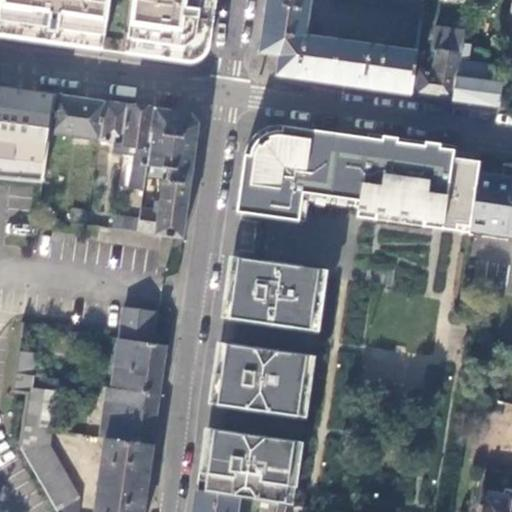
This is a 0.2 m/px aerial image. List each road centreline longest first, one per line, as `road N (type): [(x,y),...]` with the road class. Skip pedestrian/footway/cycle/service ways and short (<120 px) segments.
road 1 (residential): [(165,511),(224,95)]
road 2 (residential): [(511,133),(224,95)]
road 3 (residential): [(224,95),(0,65)]
